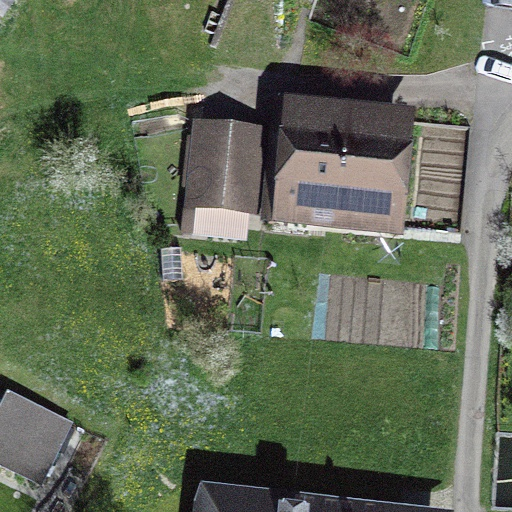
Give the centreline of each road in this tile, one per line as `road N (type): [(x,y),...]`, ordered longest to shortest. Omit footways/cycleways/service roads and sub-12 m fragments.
road 1 (track): [(502,107),(465,511)]
road 2 (residential): [(511,104),(194,109)]
